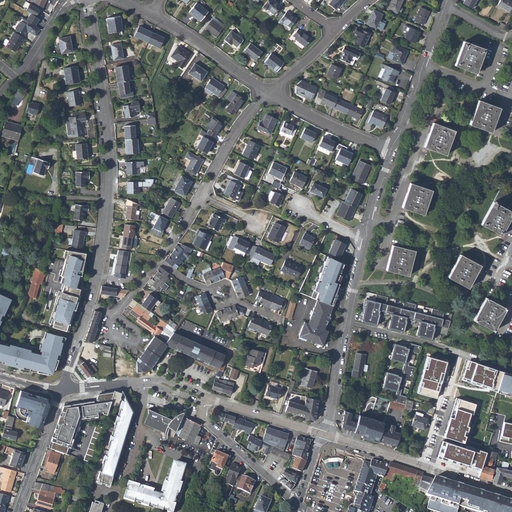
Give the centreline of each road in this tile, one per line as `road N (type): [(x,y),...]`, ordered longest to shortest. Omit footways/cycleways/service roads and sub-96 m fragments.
road 1 (tertiary): [(87,6),(108,156),(91,302)]
road 2 (residential): [(324,433),(364,241)]
road 3 (residential): [(298,504),(205,420),(207,398)]
road 4 (residential): [(151,15),(270,94)]
road 5 (residential): [(156,259),(184,280),(281,320)]
road 6 (residential): [(270,94),(390,150)]
road 7 (tertiary): [(18,511),(61,390)]
road 8 (residential): [(111,501),(142,433),(143,383)]
road 9 (residential): [(201,195),(238,128),(270,94)]
road 10 (unknown): [(402,123),(426,133),(390,223)]
road 11 (tertiary): [(324,433),(207,398)]
road 12 (residential): [(461,353),(420,465)]
